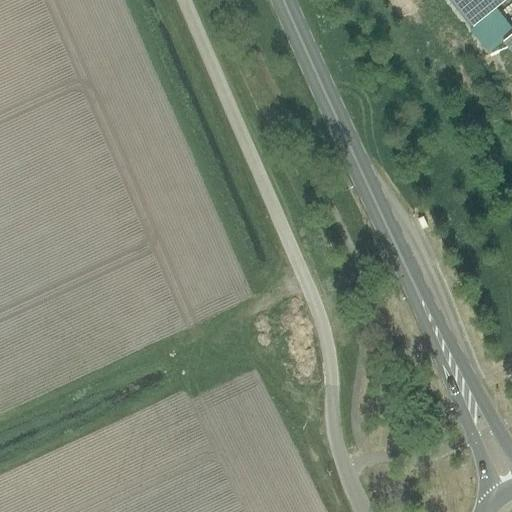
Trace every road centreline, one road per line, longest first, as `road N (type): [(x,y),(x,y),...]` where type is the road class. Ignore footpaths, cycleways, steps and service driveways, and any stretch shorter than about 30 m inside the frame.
road 1 (unclassified): [(364,511),(334,440),(320,315),(181,0)]
road 2 (primary): [(505,489),(290,0)]
